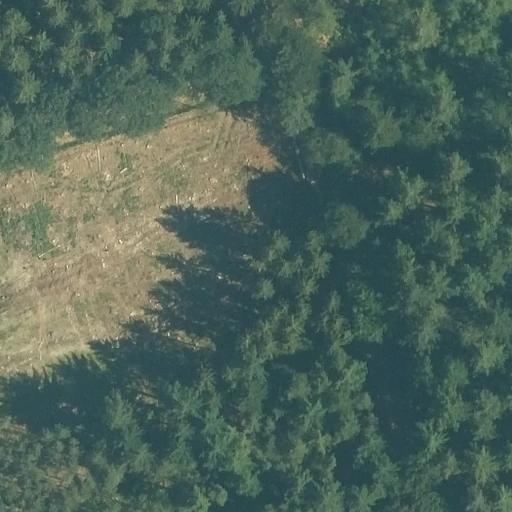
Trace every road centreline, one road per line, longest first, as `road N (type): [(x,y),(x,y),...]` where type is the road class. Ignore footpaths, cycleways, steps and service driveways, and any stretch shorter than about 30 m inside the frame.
road 1 (track): [(264,0),(413,511)]
road 2 (track): [(0,140),(281,55)]
